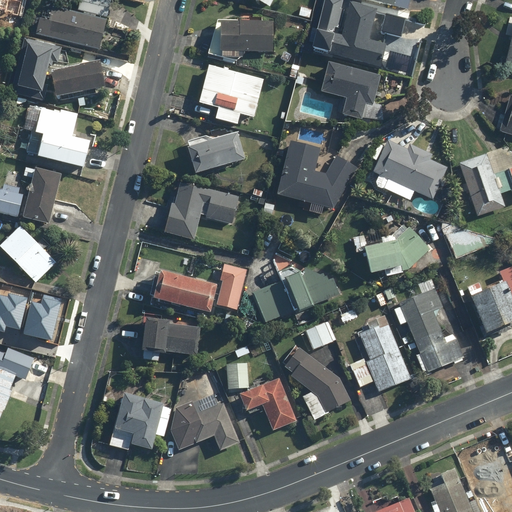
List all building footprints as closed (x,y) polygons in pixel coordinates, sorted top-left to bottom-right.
[(0,0),(0,9),(16,13),(19,0),(0,0)] [(379,8),(352,2),(344,34),(337,33),(345,1),(340,0),(325,0),(313,50),(383,66),(388,46),(371,42),(379,8)] [(367,0),(412,11),(415,0),(367,0)] [(314,8),(297,5),(296,16),(313,19),(314,8)] [(50,6),(47,19),(38,17),(34,37),(45,39),(45,36),(104,49),(111,19),(50,6)] [(407,20),(387,14),(381,33),(401,39),(407,20)] [(276,22),(224,21),(223,53),(275,54),(276,22)] [(25,39),(12,91),(43,99),(47,83),(44,82),(49,63),(57,65),(61,48),(25,39)] [(110,87),(104,59),(53,70),(59,98),(110,87)] [(344,114),(365,120),(385,121),(383,105),(375,104),(383,75),(330,61),(322,91),(349,98),(344,114)] [(268,80),(212,64),(201,102),(222,107),(219,118),(240,124),(243,113),(258,118),(268,80)] [(511,95),(510,95),(500,131),(511,134),(511,95)] [(80,114),(31,104),(25,129),(32,131),(27,156),(88,169),(94,142),(75,138),(80,114)] [(239,133),(190,145),(197,172),(246,160),(239,133)] [(324,148),(291,139),(279,195),(336,207),(359,168),(338,155),(327,174),(318,172),(324,148)] [(408,147),(390,139),(373,173),(383,177),(378,186),(411,202),(417,191),(435,199),(442,184),(446,186),(450,179),(446,177),(450,167),(433,159),(435,155),(410,143),(408,147)] [(492,152),(504,194),(511,191),(511,150),(510,146),(492,152)] [(504,194),(492,152),(463,161),(478,217),(508,208),(504,194)] [(37,168),(37,171),(25,168),(22,178),(34,180),(25,218),(52,225),(64,174),(37,168)] [(20,174),(7,171),(4,189),(0,188),(0,214),(21,219),(27,190),(17,188),(20,174)] [(242,197),(178,181),(165,233),(197,241),(203,216),(236,224),(242,197)] [(266,190),(254,189),(252,199),(265,200),(266,190)] [(279,205),(265,202),(263,215),(277,217),(279,205)] [(60,264),(23,225),(2,245),(38,284),(60,264)] [(432,250),(411,227),(395,242),(367,247),(371,274),(415,267),(432,250)] [(161,261),(141,256),(132,288),(152,294),(161,261)] [(235,328),(247,270),(223,265),(220,280),(224,281),(219,305),(225,306),(221,326),(235,328)] [(283,283),(254,295),(267,324),(301,309),(302,313),(343,295),(334,276),(298,265),(279,272),(283,283)] [(480,282),(467,287),(488,335),(511,325),(511,265),(499,271),(503,281),(483,290),(480,282)] [(219,284),(164,272),(157,300),(213,312),(219,284)] [(394,287),(384,291),(389,302),(398,298),(394,287)] [(438,291),(437,289),(401,304),(403,308),(396,311),(403,327),(410,324),(422,353),(415,356),(423,375),(466,357),(457,335),(446,339),(435,312),(444,308),(443,306),(451,303),(444,289),(438,291)] [(383,293),(374,297),(379,309),(388,305),(383,293)] [(0,295),(0,331),(4,332),(6,325),(21,329),(28,299),(9,294),(8,297),(0,295)] [(30,300),(22,332),(52,339),(62,301),(44,296),(42,303),(30,300)] [(358,308),(337,316),(342,328),(362,319),(358,308)] [(171,319),(148,318),(147,350),(155,351),(155,359),(162,359),(162,353),(200,355),(201,326),(171,325),(171,319)] [(326,321),(305,330),(314,351),(335,342),(326,321)] [(413,381),(390,325),(356,339),(364,359),(352,364),(362,388),(374,383),(379,395),(413,381)] [(341,378),(298,343),(280,365),(319,398),(326,412),(351,401),(341,378)] [(252,354),(248,346),(235,352),(239,361),(252,354)] [(7,354),(0,350),(0,421),(5,411),(7,412),(15,393),(12,392),(19,376),(39,385),(48,364),(10,348),(7,354)] [(249,361),(226,361),(227,389),(250,389),(249,361)] [(297,422),(281,379),(243,393),(250,412),(266,406),(268,411),(259,414),(266,434),(297,422)] [(237,390),(229,393),(235,410),(243,408),(237,390)] [(166,403),(126,393),(113,445),(132,450),(134,446),(155,452),(159,435),(165,436),(172,410),(164,408),(166,403)] [(178,412),(172,429),(181,450),(215,435),(221,450),(242,441),(226,403),(221,405),(216,395),(178,412)] [(487,461),(468,469),(485,511),(505,511),(511,510),(507,500),(511,497),(511,468),(493,476),(487,461)] [(476,511),(457,466),(440,473),(444,482),(434,486),(439,499),(432,502),(436,511),(476,511)] [(416,511),(411,498),(390,506),(386,499),(373,504),(376,511),(416,511)]
